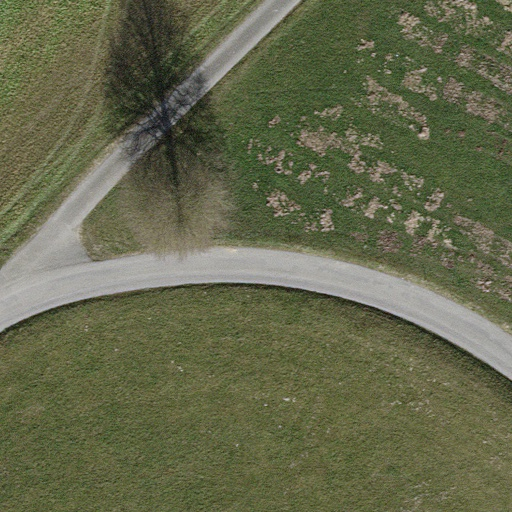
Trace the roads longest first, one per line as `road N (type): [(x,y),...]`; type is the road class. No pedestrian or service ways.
road 1 (unclassified): [(511,366),(369,286),(204,259),(22,282),(0,298)]
road 2 (track): [(22,282),(128,152),(285,0)]
